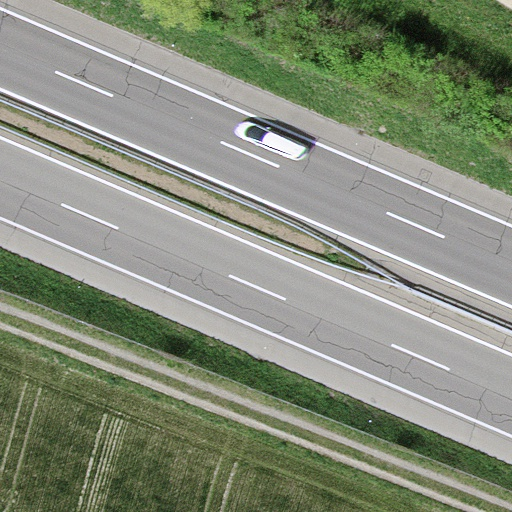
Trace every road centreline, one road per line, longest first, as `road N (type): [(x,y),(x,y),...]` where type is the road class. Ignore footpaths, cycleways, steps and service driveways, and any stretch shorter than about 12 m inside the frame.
road 1 (motorway): [(511,267),(0,48)]
road 2 (motorway): [(0,178),(511,396)]
road 3 (track): [(475,511),(0,322)]
